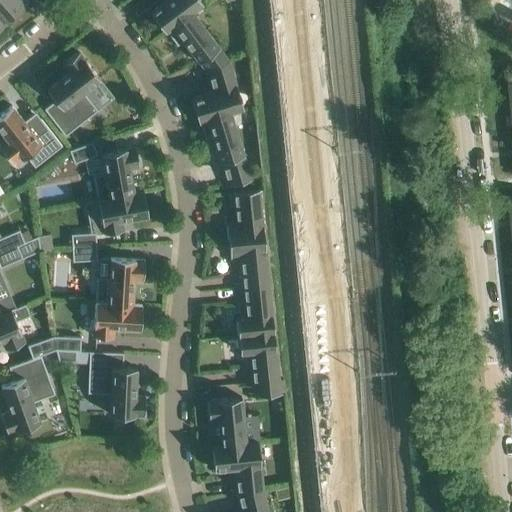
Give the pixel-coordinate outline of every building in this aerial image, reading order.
[(0,0),(0,16),(5,23),(23,8),(21,6),(27,0),(0,0)] [(199,0),(165,0),(150,11),(165,31),(166,30),(192,11),(202,3),(199,0)] [(228,59),(192,11),(166,30),(177,45),(183,40),(206,71),(228,59)] [(100,79),(78,52),(62,64),(68,72),(47,89),(55,99),(44,108),(65,135),(97,110),(83,91),(100,79)] [(243,108),(228,59),(206,71),(212,91),(191,98),(198,121),(199,121),(230,111),(243,108)] [(34,167),(62,145),(40,118),(29,127),(11,105),(0,113),(0,130),(6,138),(0,143),(0,145),(14,164),(26,156),(34,167)] [(251,178),(230,111),(199,121),(205,138),(212,136),(227,185),(251,178)] [(92,141),(69,150),(74,163),(97,154),(92,141)] [(93,174),(98,199),(134,192),(130,168),(139,166),(135,146),(101,152),(105,172),(93,174)] [(264,237),(258,188),(232,191),(232,193),(229,194),(230,204),(233,204),(235,222),(226,223),(228,240),(264,237)] [(134,192),(98,199),(97,199),(104,233),(124,229),(122,220),(148,215),(143,191),(134,192)] [(27,229),(19,233),(23,242),(31,238),(27,229)] [(18,230),(0,237),(0,251),(16,245),(23,242),(19,233),(18,230)] [(71,233),(72,247),(96,246),(95,232),(71,233)] [(51,234),(37,236),(39,250),(52,249),(51,234)] [(23,242),(16,245),(22,258),(39,250),(37,236),(31,238),(23,242)] [(269,284),(264,237),(228,240),(230,257),(239,257),(242,287),(269,284)] [(16,245),(0,251),(0,267),(22,258),(16,245)] [(72,247),(72,261),(97,259),(96,246),(72,247)] [(97,276),(95,301),(132,303),(133,279),(143,279),(144,259),(110,257),(108,277),(97,276)] [(274,331),(269,284),(242,287),(245,317),(236,318),(238,335),(274,331)] [(0,314),(11,309),(14,308),(5,287),(0,289),(0,314)] [(132,303),(95,301),(93,336),(113,337),(114,327),(140,329),(141,304),(132,303)] [(0,341),(2,340),(6,349),(24,341),(16,322),(30,316),(25,303),(14,308),(11,309),(0,314),(0,341)] [(274,331),(238,335),(240,352),(249,351),(252,380),(278,378),(274,331)] [(54,336),(27,346),(31,358),(40,355),(56,350),(54,336)] [(80,337),(54,336),(56,350),(77,350),(80,351),(80,337)] [(77,361),(77,350),(56,350),(58,360),(77,361)] [(144,416),(145,395),(135,395),(136,367),(123,367),(123,352),(89,351),(89,361),(87,392),(110,393),(110,414),(144,416)] [(1,414),(8,433),(40,421),(33,402),(54,394),(40,355),(31,358),(8,366),(13,380),(0,385),(10,411),(1,414)] [(278,378),(252,380),(253,395),(284,392),(283,377),(278,378)] [(241,396),(207,400),(209,420),(218,419),(221,444),(246,441),(241,396)] [(258,440),(246,441),(221,444),(211,445),(214,470),(234,468),(236,493),(263,488),(258,440)] [(268,511),(263,488),(236,493),(240,511),(268,511)]
